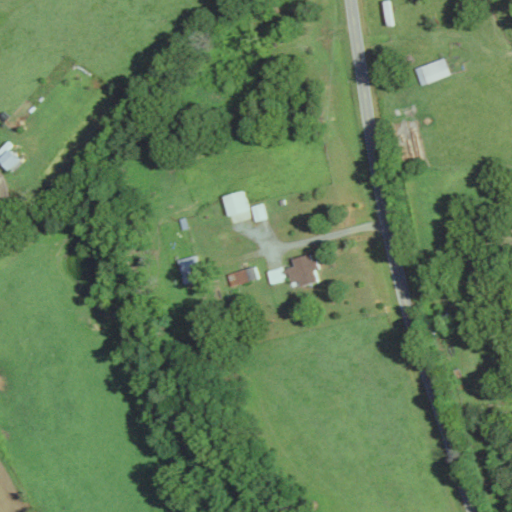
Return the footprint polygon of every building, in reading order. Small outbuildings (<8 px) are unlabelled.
[(418,67),(424,84),(454,73),(448,56),(418,67)] [(13,169),(25,158),(14,146),(3,157),(13,169)] [(252,209),(248,189),(228,194),(232,214),(252,209)] [(269,218),(266,202),(255,204),(258,220),(269,218)] [(252,217),(251,210),(232,215),(234,221),(252,217)] [(291,266),(294,281),(302,280),(303,284),(321,281),(319,268),(316,252),(296,257),(297,265),(291,266)] [(204,280),(200,255),(182,258),(185,283),(204,280)] [(229,272),(232,285),(260,278),(258,265),(229,272)] [(289,279),(285,266),(271,270),(274,283),(289,279)]
